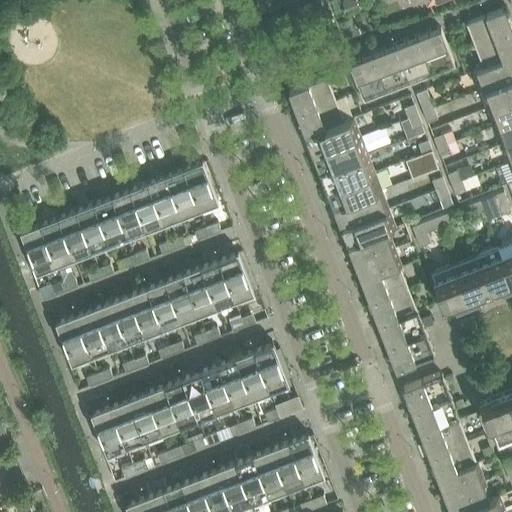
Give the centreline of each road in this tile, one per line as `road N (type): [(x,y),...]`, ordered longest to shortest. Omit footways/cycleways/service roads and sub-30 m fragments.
road 1 (residential): [(206,109),(320,405)]
road 2 (residential): [(375,384),(259,89)]
road 3 (residential): [(0,186),(206,109)]
road 4 (residential): [(57,511),(0,365)]
road 5 (residential): [(426,511),(375,384)]
